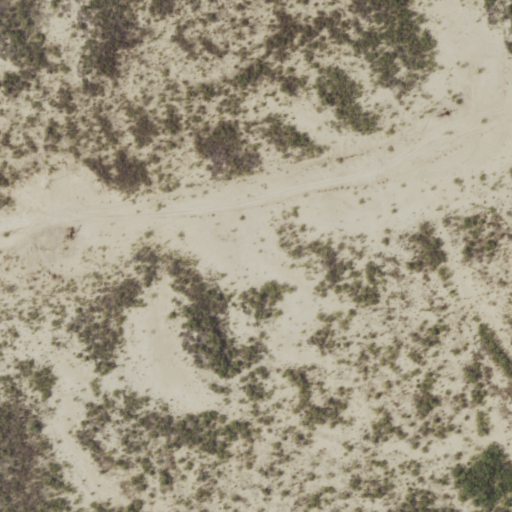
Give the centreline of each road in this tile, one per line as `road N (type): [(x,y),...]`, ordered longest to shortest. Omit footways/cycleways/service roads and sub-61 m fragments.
road 1 (track): [(511,110),(381,149),(0,234)]
road 2 (track): [(381,149),(511,354)]
road 3 (track): [(92,511),(0,362)]
